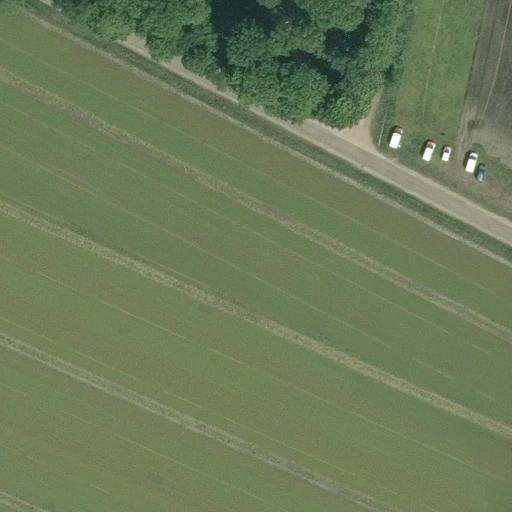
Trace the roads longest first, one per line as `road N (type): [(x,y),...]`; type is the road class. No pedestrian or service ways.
road 1 (unclassified): [(511,235),(58,0)]
road 2 (track): [(345,148),(380,67),(395,0)]
